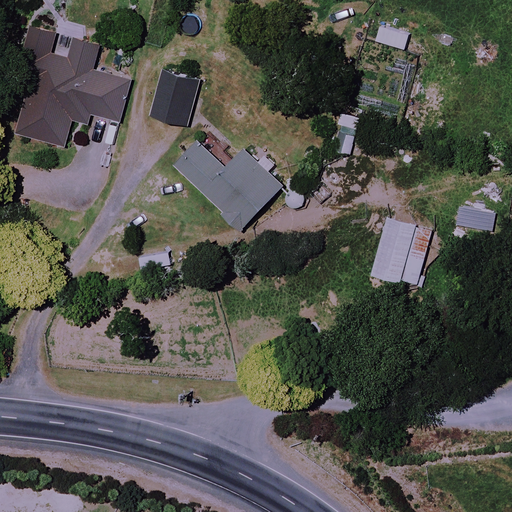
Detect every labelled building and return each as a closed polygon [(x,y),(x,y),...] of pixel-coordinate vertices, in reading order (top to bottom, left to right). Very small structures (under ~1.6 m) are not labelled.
[(65,152),(66,149),(84,154),(88,141),(82,139),(87,121),(76,118),(92,66),(73,61),(69,74),(41,65),(33,91),(24,88),(15,116),(28,120),(22,139),(65,152)] [(202,79),(168,69),(154,115),(188,125),(202,79)] [(134,81),(101,72),(90,111),(122,120),(134,81)] [(230,166),(202,139),(178,164),(245,229),(285,187),(247,149),(230,166)] [(436,228),(391,216),(376,273),(421,285),(436,228)]
